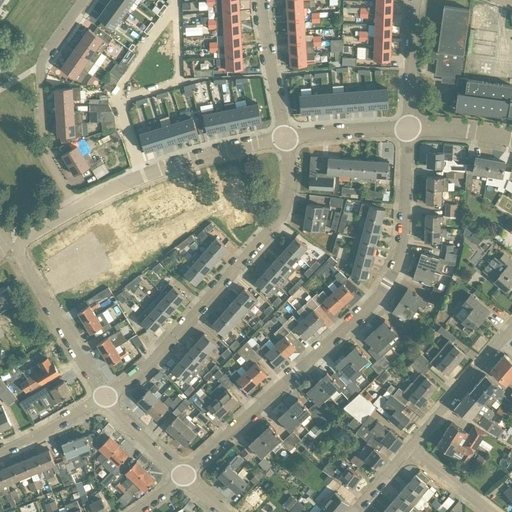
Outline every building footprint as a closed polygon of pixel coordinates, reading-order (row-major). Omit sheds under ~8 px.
[(111,0),(110,0),(104,8),(120,20),(127,11),(111,0)] [(111,0),(127,11),(133,3),(129,0),(111,0)] [(238,0),(232,0),(223,1),(207,2),(207,6),(214,6),(214,12),(223,12),(239,11),(238,0)] [(286,0),(287,8),(303,7),(311,7),(310,0),(311,0),(310,0),(286,0)] [(367,8),(360,8),(360,13),(368,13),(376,14),(392,14),(392,3),(376,2),(376,7),(367,7),(367,8)] [(511,88),(511,89),(511,88),(511,85),(467,80),(467,79),(460,78),(463,55),(470,10),(444,6),(442,25),(433,23),(428,58),(437,59),(435,75),(441,76),(441,82),(460,85),(460,93),(457,93),(455,108),(454,109),(508,116),(511,116),(511,88)] [(288,20),(304,19),(303,7),(287,8),(288,20)] [(120,20),(104,8),(98,17),(114,29),(120,20)] [(208,25),(224,24),(240,23),(239,11),(223,12),(224,16),(215,17),(215,19),(208,19),(208,24),(208,25)] [(392,14),(376,14),(375,25),(391,26),(392,14)] [(304,31),(304,24),(304,19),(288,20),(289,31),(304,31)] [(224,24),(208,25),(200,25),(200,30),(215,29),(215,30),(224,30),(225,35),(241,34),(240,23),(224,24)] [(375,37),(391,38),(391,26),(375,25),(375,37)] [(101,53),(112,38),(97,27),(93,33),(89,29),(82,39),(101,53)] [(289,43),(305,42),(321,41),(320,36),(313,36),(312,35),(305,35),(304,31),(289,31),(289,43)] [(225,35),(225,46),(225,47),(241,46),(241,34),(225,35)] [(374,48),(390,49),(391,38),(375,37),(367,37),(359,36),(359,41),(366,41),(366,43),(375,43),(374,48)] [(75,49),(95,63),(101,53),(82,39),(75,49)] [(314,53),(313,47),(321,46),(321,41),(305,42),(289,43),(290,55),(314,53)] [(241,46),(225,47),(218,47),(210,48),(210,49),(210,52),(217,52),(217,53),(226,53),(226,58),(242,57),(241,46)] [(390,49),(374,48),(366,48),(366,60),(390,61),(390,49)] [(68,58),(88,72),(95,63),(75,49),(68,58)] [(129,50),(120,62),(118,65),(125,70),(136,55),(134,53),(130,51),(129,50)] [(328,62),(328,67),(340,67),(340,61),(341,61),(340,52),(334,52),(335,61),(328,62)] [(314,60),(314,53),(290,55),(291,66),(314,65),(314,60)] [(226,58),(216,59),(216,67),(219,67),(219,70),(243,69),(242,57),(226,58)] [(355,66),(356,58),(342,57),(341,65),(355,66)] [(61,69),(80,82),(88,72),(68,58),(61,69)] [(125,70),(118,65),(116,64),(113,67),(109,73),(119,80),(125,70)] [(213,69),(194,71),(194,78),(213,76),(213,69)] [(103,81),(105,83),(113,88),(119,80),(109,73),(103,81)] [(113,88),(105,83),(103,87),(110,92),(113,88)] [(80,87),(72,88),(55,89),(56,101),(73,100),(81,99),(80,87)] [(376,90),(377,108),(389,107),(387,89),(376,90)] [(367,109),(365,90),(354,91),(356,110),(367,109)] [(377,108),(376,90),(365,90),(367,109),(377,108)] [(356,110),(354,91),(344,92),(345,110),(356,110)] [(345,110),(344,92),(333,93),(334,111),(345,110)] [(334,111),(333,93),(322,94),(323,112),(334,111)] [(313,113),(311,94),(300,95),(301,114),(313,113)] [(323,112),(322,94),(311,94),(313,113),(323,112)] [(56,113),(82,111),(73,112),(73,100),(56,101),(56,113)] [(247,106),(250,124),(261,122),(258,104),(247,106)] [(240,126),(250,124),(247,106),(236,108),(240,126)] [(236,108),(225,110),(229,128),(240,126),(236,108)] [(225,110),(215,112),(219,131),(229,128),(225,110)] [(57,125),(83,123),(82,111),(56,113),(57,125)] [(114,116),(111,111),(96,111),(97,123),(101,122),(115,121),(114,116)] [(207,133),(219,131),(215,112),(204,115),(207,133)] [(182,121),(187,139),(198,135),(192,118),(182,121)] [(115,121),(101,122),(102,132),(115,128),(115,121)] [(187,139),(182,121),(171,124),(177,142),(187,139)] [(83,135),(83,123),(57,125),(58,137),(59,137),(62,145),(79,140),(79,135),(83,135)] [(177,142),(171,124),(161,127),(167,145),(177,142)] [(167,145),(161,127),(151,131),(156,148),(167,145)] [(111,139),(119,135),(116,130),(108,135),(98,142),(101,146),(111,139)] [(156,148),(151,131),(140,134),(145,152),(156,148)] [(119,135),(111,139),(114,144),(122,139),(119,135)] [(68,165),(88,153),(83,156),(77,146),(62,155),(68,165)] [(443,160),(451,160),(452,154),(443,153),(428,152),(427,167),(443,167),(443,160)] [(94,162),(88,153),(68,165),(75,176),(90,167),(92,170),(104,163),(101,158),(94,162)] [(476,157),(473,172),(481,174),(481,175),(487,177),(490,160),(476,157)] [(332,174),(339,175),(340,159),(328,158),(326,174),(327,174),(327,177),(315,177),(315,173),(309,172),(308,190),(333,191),(334,178),(331,177),(332,174)] [(340,159),(339,175),(351,176),(352,160),(340,159)] [(352,160),(351,176),(351,181),(363,182),(363,177),(364,160),(352,160)] [(364,160),(363,177),(363,182),(375,182),(375,177),(376,177),(377,161),(364,160)] [(490,160),(487,177),(494,178),(494,176),(502,178),(505,163),(490,160)] [(389,162),(377,161),(376,177),(388,178),(389,162)] [(449,172),(466,172),(467,164),(450,163),(449,172)] [(221,179),(235,226),(253,221),(239,173),(221,179)] [(447,191),(448,184),(444,184),(444,178),(427,177),(426,191),(441,191),(447,191)] [(505,189),(508,181),(501,180),(496,191),(503,193),(505,189)] [(194,190),(124,215),(131,232),(200,208),(194,190)] [(441,198),(441,191),(426,191),(426,204),(443,205),(443,198),(441,198)] [(326,220),(328,213),(329,205),(336,207),(341,208),(342,199),(318,196),(317,206),(307,204),(305,216),(326,220)] [(361,216),(367,217),(382,221),(385,210),(361,203),(358,215),(361,216)] [(425,229),(440,229),(440,222),(442,222),(443,216),(426,215),(425,229)] [(303,228),(319,231),(324,232),(326,220),(305,216),(303,228)] [(357,227),(364,229),(379,233),(382,221),(367,217),(361,216),(357,227)] [(480,224),(473,220),(469,226),(475,231),(480,224)] [(211,223),(204,228),(207,233),(214,227),(211,223)] [(112,225),(46,259),(55,276),(121,242),(112,225)] [(464,235),(469,238),(475,232),(466,225),(464,235)] [(379,233),(364,229),(357,227),(354,239),(376,245),(379,233)] [(446,230),(440,229),(425,229),(425,242),(442,243),(442,237),(446,237),(446,230)] [(475,244),(481,237),(475,232),(469,238),(475,244)] [(184,241),(188,245),(195,240),(191,235),(184,241)] [(287,246),(299,258),(305,252),(307,248),(295,237),(287,246)] [(216,239),(208,247),(220,258),(228,249),(216,238),(216,239)] [(350,250),(357,252),(373,256),(376,245),(354,239),(353,239),(350,250)] [(188,245),(184,241),(177,246),(180,251),(188,245)] [(142,273),(135,261),(141,258),(132,245),(125,250),(126,251),(117,256),(132,279),(142,273)] [(291,267),(299,258),(287,246),(279,256),(291,267)] [(208,247),(200,256),(212,267),(220,258),(208,247)] [(347,262),(354,264),(370,268),(373,256),(357,252),(350,250),(347,262)] [(204,276),(212,267),(200,256),(196,252),(188,261),(204,276)] [(440,273),(443,264),(444,260),(439,258),(421,252),(421,253),(422,253),(418,266),(439,273),(440,273)] [(444,260),(450,261),(449,265),(454,266),(457,255),(453,254),(446,253),(444,260)] [(511,284),(511,261),(511,260),(504,253),(499,260),(501,262),(495,270),(494,269),(488,276),(494,281),(506,291),(511,284)] [(168,256),(161,261),(164,266),(171,260),(168,256)] [(295,270),(291,267),(279,256),(271,265),(283,276),(287,279),(295,270)] [(338,262),(335,260),(331,256),(327,261),(334,267),(338,262)] [(204,276),(188,261),(179,270),(184,274),(196,285),(204,276)] [(320,265),(320,264),(316,261),(310,267),(314,271),(320,265)] [(370,268),(354,264),(347,262),(345,271),(351,276),(367,280),(370,268)] [(162,268),(159,263),(152,269),(155,273),(166,283),(172,276),(162,268)] [(275,285),(283,276),(271,265),(263,274),(275,285)] [(412,279),(430,285),(431,280),(436,282),(439,273),(418,266),(414,279),(412,278),(412,279)] [(303,274),(307,277),(314,271),(310,267),(303,274)] [(334,275),(337,278),(332,282),(337,288),(332,292),(343,304),(353,295),(343,284),(348,280),(339,271),(334,275)] [(278,288),(275,285),(263,274),(255,283),(267,294),(270,297),(278,288)] [(132,281),(135,286),(143,280),(139,276),(132,281)] [(298,289),(304,283),(300,279),(294,285),(298,289)] [(471,279),(468,283),(474,287),(477,283),(471,279)] [(135,286),(132,281),(125,287),(128,291),(135,286)] [(169,282),(161,291),(177,306),(185,297),(173,286),(169,282)] [(298,289),(294,285),(288,292),(291,296),(298,289)] [(2,287),(0,287),(0,312),(13,305),(11,302),(16,299),(8,286),(4,289),(2,287)] [(95,295),(99,302),(112,294),(108,287),(95,295)] [(430,294),(441,299),(444,292),(433,287),(430,294)] [(244,289),(236,298),(248,308),(256,299),(244,289)] [(427,302),(423,299),(407,289),(408,290),(400,301),(415,311),(419,305),(423,308),(427,302)] [(124,290),(121,293),(116,296),(122,304),(126,300),(125,299),(129,296),(124,290)] [(177,306),(161,291),(160,292),(153,301),(169,315),(177,306)] [(317,294),(312,298),(319,306),(324,302),(334,313),(343,304),(332,292),(328,297),(322,291),(318,295),(317,294)] [(441,299),(430,294),(426,301),(438,306),(441,299)] [(466,325),(462,329),(469,335),(489,311),(470,295),(462,305),(466,308),(458,318),(466,325)] [(96,301),(93,297),(85,301),(88,306),(96,301)] [(277,297),(271,304),(276,307),(282,301),(277,297)] [(245,312),(249,316),(252,312),(248,308),(236,298),(228,307),(240,318),(245,312)] [(297,311),(304,319),(314,331),(324,322),(314,311),(319,306),(312,298),(307,302),(297,311)] [(84,323),(96,316),(102,312),(96,301),(88,306),(78,312),(84,323)] [(169,315),(153,301),(145,310),(145,309),(144,310),(161,324),(169,315)] [(407,322),(415,311),(400,301),(393,312),(392,311),(392,312),(407,322)] [(267,316),(273,309),(270,306),(263,312),(267,316)] [(240,318),(228,307),(220,316),(232,327),(240,318)] [(161,324),(144,310),(136,319),(141,323),(153,333),(161,324)] [(102,312),(96,316),(84,323),(91,334),(108,323),(102,312)] [(276,318),(283,324),(283,325),(290,332),(295,328),(305,339),(314,331),(304,319),(299,323),(292,316),(287,321),(281,314),(276,318)] [(224,336),(224,335),(232,327),(220,316),(212,325),(224,336)] [(385,321),(375,330),(387,343),(391,348),(401,339),(397,334),(397,333),(385,320),(384,320),(385,321)] [(258,322),(252,328),(255,332),(262,326),(258,322)] [(290,332),(283,325),(274,334),(280,340),(275,345),(286,357),(295,348),(285,337),(290,332)] [(407,332),(416,340),(422,334),(412,326),(407,332)] [(440,350),(445,355),(456,365),(465,354),(454,345),(455,344),(452,342),(455,337),(440,326),(437,331),(449,340),(440,350)] [(255,332),(252,328),(245,335),(249,338),(255,332)] [(376,352),(387,343),(375,330),(365,339),(364,338),(364,339),(376,352)] [(416,340),(407,332),(401,338),(411,346),(416,340)] [(121,344),(115,333),(97,344),(103,355),(115,348),(121,344)] [(204,334),(196,343),(208,354),(216,344),(204,334)] [(137,335),(131,338),(137,349),(143,345),(137,335)] [(252,348),(257,343),(252,338),(247,342),(252,348)] [(236,340),(229,347),(233,350),(239,344),(236,340)] [(242,367),(246,371),(257,383),(266,374),(256,363),(261,359),(252,349),(246,342),(237,351),(247,362),(242,367)] [(212,357),(208,354),(196,343),(188,352),(200,363),(205,357),(209,360),(212,357)] [(286,357),(275,345),(270,349),(265,344),(261,347),(257,344),(252,349),(261,359),(266,354),(276,366),(286,357)] [(358,369),(368,360),(356,346),(355,347),(356,348),(346,356),(358,369)] [(128,355),(125,350),(119,354),(115,348),(103,355),(110,365),(123,357),(128,355)] [(224,358),(231,352),(227,349),(221,355),(224,358)] [(456,365),(445,355),(440,350),(430,361),(420,353),(416,358),(417,358),(429,369),(432,365),(435,367),(437,365),(448,374),(456,365)] [(180,361),(192,372),(196,375),(204,366),(200,363),(188,352),(180,361)] [(382,355),(376,360),(370,366),(378,375),(385,369),(390,364),(382,355)] [(511,361),(506,356),(504,355),(490,370),(507,384),(508,383),(511,386),(511,361)] [(335,365),(347,379),(358,369),(346,356),(336,366),(335,365)] [(59,373),(54,364),(52,365),(48,358),(32,368),(35,373),(28,378),(25,374),(17,379),(26,393),(59,373)] [(412,383),(428,397),(437,387),(423,375),(429,369),(417,358),(413,363),(422,371),(412,383)] [(196,375),(192,372),(180,361),(172,370),(188,384),(196,375)] [(209,371),(213,375),(218,370),(219,369),(215,365),(209,371)] [(212,391),(217,397),(228,409),(238,401),(227,389),(232,385),(223,375),(218,370),(213,375),(221,383),(212,391)] [(257,383),(246,371),(241,376),(236,370),(232,374),(228,370),(223,375),(232,385),(237,381),(247,392),(257,383)] [(0,375),(3,381),(11,377),(8,371),(0,375)] [(213,375),(209,371),(203,378),(207,381),(213,375)] [(317,383),(329,396),(336,390),(340,394),(341,393),(349,401),(355,396),(347,386),(341,380),(337,384),(327,373),(326,373),(327,374),(317,383)] [(503,391),(485,375),(478,383),(491,394),(497,399),(508,406),(511,401),(505,398),(506,397),(501,394),(503,391)] [(13,394),(0,378),(0,397),(4,401),(5,400),(8,405),(16,398),(13,394)] [(51,390),(46,393),(49,398),(53,405),(71,393),(64,381),(51,389),(51,390)] [(319,405),(329,396),(317,383),(307,392),(307,391),(306,392),(319,405)] [(350,383),(347,386),(355,396),(361,391),(355,384),(353,386),(350,383)] [(420,407),(428,397),(412,383),(404,392),(399,388),(397,390),(393,395),(393,396),(405,405),(410,399),(420,407)] [(497,399),(491,394),(478,383),(471,391),(490,407),(497,399)] [(147,410),(158,398),(153,394),(159,388),(154,384),(149,390),(138,401),(147,410)] [(392,394),(393,395),(397,390),(391,385),(387,390),(392,394)] [(190,386),(184,392),(187,396),(194,389),(190,386)] [(34,401),(46,393),(43,388),(42,388),(32,395),(19,403),(28,417),(40,410),(37,405),(34,401)] [(218,418),(228,409),(217,397),(212,402),(204,392),(200,396),(196,392),(188,400),(200,411),(202,409),(206,405),(218,418)] [(363,396),(371,403),(374,398),(367,392),(363,396)] [(479,409),(483,404),(468,392),(461,400),(476,413),(484,418),(484,417),(502,429),(506,424),(489,411),(487,413),(479,409)] [(388,431),(369,415),(376,407),(371,403),(363,396),(359,393),(343,408),(354,417),(355,418),(361,422),(385,442),(395,450),(403,441),(389,430),(388,431)] [(400,411),(405,405),(393,396),(393,395),(392,394),(387,400),(380,395),(373,403),(379,408),(379,409),(389,418),(401,428),(409,418),(400,411)] [(174,410),(183,400),(178,396),(173,401),(168,397),(163,403),(158,398),(147,410),(157,419),(170,406),(174,410)] [(190,422),(185,417),(187,415),(183,411),(189,403),(185,399),(176,408),(181,413),(166,428),(176,437),(190,422)] [(298,400),(288,409),(300,422),(310,413),(298,399),(297,400),(298,400)] [(476,413),(461,400),(454,408),(469,421),(472,417),(480,424),(479,424),(498,438),(503,430),(502,429),(484,417),(484,418),(476,413)] [(2,406),(0,406),(0,430),(11,425),(5,412),(4,412),(2,406)] [(508,411),(499,406),(496,411),(505,416),(508,411)] [(318,413),(327,422),(332,417),(324,408),(318,413)] [(300,422),(288,409),(278,418),(277,418),(290,431),(300,422)] [(200,411),(196,416),(205,425),(209,420),(200,411)] [(327,422),(318,413),(312,418),(320,427),(327,422)] [(366,458),(379,469),(388,459),(378,451),(385,442),(361,422),(355,418),(354,417),(348,424),(356,431),(355,432),(367,442),(359,452),(358,451),(350,460),(358,467),(366,458)] [(201,428),(197,424),(195,426),(190,422),(176,437),(185,446),(196,434),(201,428)] [(474,426),(468,434),(451,423),(448,428),(446,429),(445,431),(445,433),(444,434),(473,453),(480,442),(486,434),(474,426)] [(311,429),(315,433),(321,428),(317,424),(311,429)] [(269,425),(268,426),(269,427),(260,436),(271,448),(281,439),(269,425)] [(95,453),(100,447),(103,451),(96,459),(101,463),(101,464),(119,445),(110,436),(109,437),(103,430),(95,438),(95,453)] [(287,437),(295,446),(301,441),(293,432),(287,437)] [(85,436),(74,440),(82,462),(86,460),(88,459),(86,456),(93,455),(93,453),(94,453),(95,453),(95,438),(93,434),(86,437),(85,436)] [(473,453),(444,434),(437,445),(466,464),(473,453)] [(261,458),(271,448),(260,436),(250,445),(249,444),(248,444),(261,458)] [(293,448),(295,446),(287,437),(281,442),(291,454),(294,449),(293,448)] [(69,462),(72,470),(78,468),(83,465),(82,462),(74,440),(62,445),(64,450),(64,452),(65,452),(67,457),(69,462)] [(118,473),(125,466),(121,462),(122,460),(123,461),(124,459),(129,454),(119,445),(101,464),(110,472),(100,483),(105,487),(110,482),(118,473)] [(301,453),(308,458),(312,454),(305,448),(301,453)] [(248,461),(253,457),(245,449),(240,453),(248,461)] [(37,455),(47,479),(54,476),(53,474),(56,473),(60,476),(64,486),(74,482),(75,485),(65,464),(63,460),(55,464),(49,450),(37,455)] [(218,476),(228,485),(238,474),(234,470),(244,460),(238,454),(218,476)] [(25,460),(31,475),(36,473),(43,470),(46,479),(47,479),(37,455),(25,460)] [(479,467),(485,459),(479,455),(474,464),(479,467)] [(274,471),(270,468),(271,466),(264,458),(258,464),(266,472),(270,476),(274,471)] [(31,475),(25,460),(13,465),(19,480),(31,475)] [(123,495),(135,481),(146,470),(136,462),(126,472),(129,475),(122,484),(120,482),(114,488),(122,495),(122,494),(123,495)] [(328,462),(322,470),(328,475),(331,477),(337,468),(328,462)] [(19,480),(13,465),(1,470),(7,485),(19,480)] [(361,477),(348,467),(343,473),(340,471),(337,476),(352,488),(361,477)] [(242,469),(238,474),(228,485),(237,494),(249,481),(244,477),(247,474),(242,469)] [(0,487),(1,487),(4,494),(7,502),(9,501),(13,500),(10,492),(7,485),(1,470),(0,470),(0,487)] [(145,490),(148,487),(151,484),(155,479),(146,470),(135,481),(123,495),(130,501),(134,497),(133,495),(137,491),(141,486),(145,490)] [(250,479),(255,483),(263,474),(259,471),(250,479)] [(419,471),(416,475),(408,485),(422,496),(429,488),(425,485),(429,479),(419,471)] [(333,478),(331,477),(328,475),(324,481),(328,484),(333,478)] [(34,482),(37,490),(42,487),(38,480),(34,482)] [(37,490),(34,482),(33,482),(28,484),(31,492),(37,490)] [(80,496),(86,494),(82,483),(76,485),(80,496)] [(244,499),(256,510),(269,496),(258,485),(244,499)] [(422,496),(408,485),(400,494),(409,502),(413,506),(422,496)] [(13,500),(14,499),(18,498),(18,497),(15,490),(10,492),(13,500)] [(347,503),(338,495),(335,492),(320,511),(316,508),(313,511),(341,511),(349,504),(347,503)] [(98,493),(93,496),(92,495),(87,498),(86,494),(80,496),(85,509),(91,507),(93,511),(107,511),(109,511),(98,493)] [(401,511),(408,511),(413,506),(409,502),(400,494),(392,503),(401,511)] [(290,495),(282,505),(289,510),(297,501),(290,495)] [(441,505),(443,506),(446,510),(454,501),(448,496),(441,505)] [(49,503),(53,511),(58,508),(55,500),(49,503)] [(73,502),(64,505),(67,511),(81,511),(77,501),(73,502)] [(48,511),(53,511),(49,503),(44,505),(47,511),(48,511)] [(392,503),(384,511),(401,511),(392,503)]
